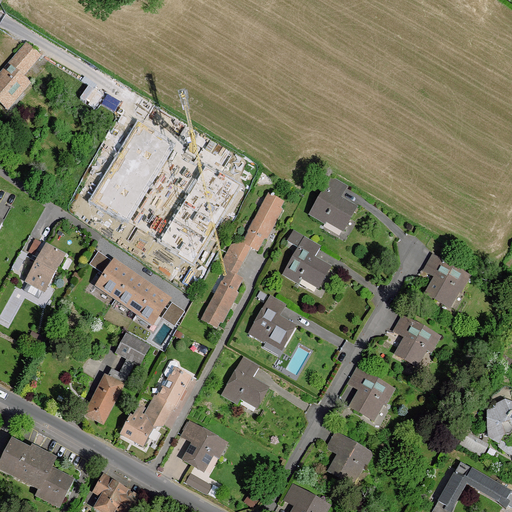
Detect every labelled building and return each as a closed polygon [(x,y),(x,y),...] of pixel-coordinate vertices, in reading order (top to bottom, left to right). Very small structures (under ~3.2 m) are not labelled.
[(0,80),(0,81),(0,104),(8,111),(30,85),(22,78),(40,57),(26,46),(0,75),(0,80)] [(348,189),(332,180),(311,216),(327,225),(329,222),(344,231),(356,209),(342,200),(348,189)] [(281,210),(285,204),(269,196),(244,243),(232,246),(224,261),(228,275),(203,322),(218,329),(221,324),(223,324),(239,295),(237,294),(244,281),(232,276),(247,247),(258,252),(265,240),(268,240),(283,211),(281,210)] [(321,249),(294,233),(288,244),(301,251),(285,277),(300,286),(304,279),(321,289),(332,269),(315,259),(321,249)] [(64,259),(46,249),(27,284),(45,294),(64,259)] [(90,264),(103,273),(112,260),(99,250),(90,264)] [(103,273),(95,284),(138,313),(157,285),(114,257),(112,260),(103,273)] [(470,278),(432,257),(429,263),(424,272),(435,278),(425,295),(450,308),(459,292),(461,293),(470,278)] [(173,296),(157,285),(138,313),(154,324),(173,296)] [(286,305),(272,297),(251,334),(265,342),(268,337),(285,347),(296,327),(279,317),(286,305)] [(172,301),(162,317),(174,326),(185,310),(172,301)] [(431,354),(440,339),(402,317),(398,325),(393,333),(404,339),(395,355),(417,368),(426,352),(431,354)] [(125,335),(116,353),(139,365),(148,348),(125,335)] [(259,369),(244,360),(223,397),(237,405),(241,398),(258,408),(268,389),(253,380),(259,369)] [(175,406),(190,378),(174,369),(158,398),(155,397),(145,416),(142,414),(145,409),(139,405),(123,435),(143,446),(153,427),(163,426),(173,405),(175,406)] [(395,391),(358,369),(349,385),(360,391),(351,408),(374,421),(383,404),(387,405),(395,391)] [(102,425),(122,386),(104,376),(84,416),(102,425)] [(511,404),(505,402),(495,408),(488,413),(489,440),(499,446),(500,449),(508,454),(511,453),(511,404)] [(227,444),(190,423),(182,437),(193,443),(183,461),(191,465),(203,472),(212,455),(219,459),(227,444)] [(373,455),(336,434),(332,441),(327,448),(339,455),(329,473),(352,486),(362,469),(365,471),(373,455)] [(482,458),(488,447),(466,434),(460,445),(482,458)] [(0,469),(40,489),(51,469),(56,459),(32,447),(30,450),(12,441),(0,464),(0,469)] [(511,492),(462,463),(433,511),(453,511),(456,506),(468,486),(500,505),(507,510),(509,506),(511,507),(511,492)] [(74,481),(51,469),(40,489),(36,496),(60,508),(74,481)] [(131,511),(141,496),(104,475),(94,492),(101,496),(94,508),(100,511),(115,511),(117,509),(121,511),(131,511)] [(212,487),(190,475),(186,484),(207,496),(212,487)] [(327,511),(330,508),(293,487),(285,501),(295,507),(292,511),(327,511)] [(250,495),(244,502),(252,509),(258,501),(250,495)]
